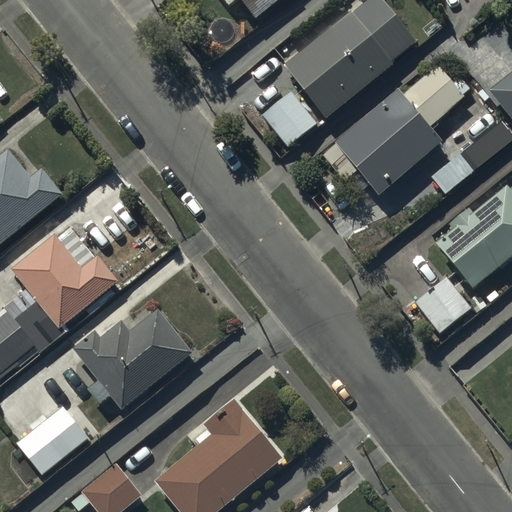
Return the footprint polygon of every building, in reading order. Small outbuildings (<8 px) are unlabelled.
[(235,0),(254,23),(282,0),(235,0)] [(419,49),(380,0),(369,0),(283,69),(298,88),(261,117),(289,152),(419,49)] [(511,75),(488,95),(511,123),(511,31),(510,33),(511,35),(511,75)] [(402,99),(398,93),(321,158),(344,185),(356,175),(377,199),(442,144),(429,130),(463,100),(462,98),(472,89),(462,78),(452,86),(437,69),(402,99)] [(31,181),(9,153),(0,160),(0,248),(63,198),(43,172),(31,181)] [(476,171),(462,154),(431,180),(444,197),(476,171)] [(453,231),(435,247),(472,292),(511,259),(511,198),(506,190),(472,217),(467,211),(449,226),(453,231)] [(71,258),(55,239),(13,272),(38,304),(32,309),(40,319),(46,315),(60,332),(119,285),(97,258),(95,260),(84,247),(71,258)] [(446,280),(403,314),(412,325),(423,316),(439,337),(471,311),(446,280)] [(96,335),(75,352),(98,383),(88,391),(100,407),(111,399),(122,414),(193,355),(159,313),(131,335),(122,325),(101,341),(96,335)] [(0,376),(36,347),(9,314),(0,321),(0,376)] [(202,428),(211,438),(154,484),(176,511),(220,511),(283,461),(233,402),(202,428)] [(89,441),(64,410),(17,446),(43,478),(89,441)] [(125,511),(142,498),(116,466),(80,494),(94,511),(125,511)]
